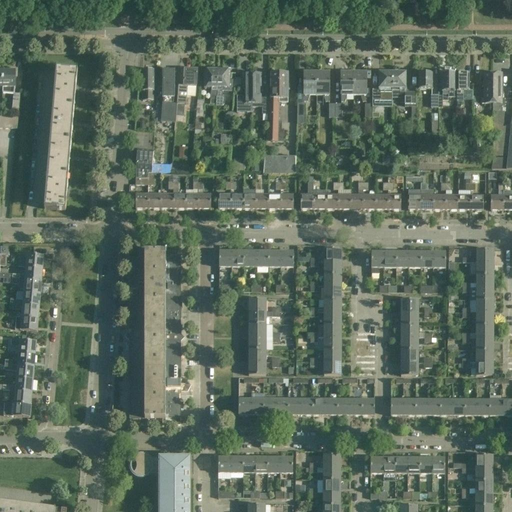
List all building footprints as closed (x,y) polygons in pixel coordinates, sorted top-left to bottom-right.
[(221,72),(218,72),(217,103),(217,107),(223,107),(225,105),(225,100),(223,98),(222,98),(223,92),(222,92),(222,89),(225,92),(229,92),(232,89),(233,85),(230,82),(230,72),(229,72),(228,69),(223,69),(221,72)] [(57,70),(54,105),(75,107),(76,91),(78,72),(57,70)] [(179,88),(179,89),(177,117),(184,117),(184,106),(186,106),(187,97),(195,98),(196,89),(198,72),(197,72),(194,70),(190,70),(188,72),(185,72),(184,88),(179,88)] [(17,72),(3,72),(3,89),(3,94),(15,95),(15,78),(17,78),(17,72)] [(142,72),(142,93),(143,93),(143,102),(153,102),(153,93),(154,93),(154,72),(142,72)] [(176,117),(177,117),(179,89),(174,89),(174,72),(162,72),(162,90),(159,90),(159,111),(165,111),(164,132),(175,133),(176,117)] [(217,103),(218,72),(205,72),(204,89),(212,89),(212,92),(211,92),(210,103),(217,103)] [(317,97),(317,74),(304,74),(304,103),(308,103),(310,97),(317,97)] [(323,97),(325,103),(329,103),(329,74),(317,74),(317,97),(323,97)] [(347,97),(354,97),(354,74),(341,74),(341,103),(345,103),(347,97)] [(366,74),(354,74),(354,97),(361,97),(362,103),(366,103),(366,74)] [(384,90),(392,90),(392,74),(379,74),(379,92),(379,97),(373,97),(372,119),(380,120),(380,104),(384,104),(384,90)] [(392,74),(392,90),(400,90),(400,104),(417,105),(417,98),(405,98),(406,74),(392,74)] [(253,108),(253,105),(253,75),(245,75),(245,97),(237,97),(237,114),(252,114),(253,108)] [(253,75),(253,105),(253,108),(262,108),(262,117),(266,117),(266,100),(261,100),(261,75),(253,75)] [(269,123),(267,123),(267,142),(297,142),(297,121),(278,120),(278,101),(280,101),(281,104),(288,104),(288,75),(270,75),(271,100),(266,100),(266,117),(269,116),(269,123)] [(419,81),(419,91),(432,91),(432,75),(420,75),(420,81),(419,81)] [(442,97),(438,97),(438,110),(443,110),(442,102),(448,102),(448,99),(455,99),(455,75),(443,75),(442,97)] [(457,75),(457,103),(463,103),(464,92),(468,92),(468,75),(457,75)] [(484,105),(493,105),(493,75),(484,75),(484,98),(482,98),(482,102),(484,102),(484,105)] [(502,75),(493,75),(493,105),(493,113),(501,113),(501,107),(504,108),(504,99),(502,99),(502,75)] [(15,96),(13,111),(20,112),(22,97),(15,96)] [(54,105),(51,141),(72,142),(73,125),(75,107),(54,105)] [(306,124),(306,106),(299,106),(298,124),(306,124)] [(230,144),(231,136),(222,135),(221,143),(230,144)] [(51,141),(48,176),(69,177),(71,159),(72,142),(51,141)] [(136,171),(136,180),(145,180),(148,180),(148,175),(152,175),(152,165),(154,150),(138,149),(136,171)] [(264,175),(295,175),(296,159),(265,158),(264,175)] [(363,167),(370,165),(368,158),(361,160),(363,167)] [(508,158),(493,158),(493,171),(507,171),(508,158)] [(234,160),(233,170),(245,172),(246,161),(234,160)] [(171,174),(171,164),(155,164),(155,173),(171,174)] [(48,176),(45,211),(66,213),(69,177),(48,176)] [(309,185),(309,192),(309,198),(301,198),(301,212),(313,212),(314,198),(314,192),(314,185),(309,185)] [(364,198),(364,192),(364,185),(359,185),(359,198),(351,198),(351,212),(363,212),(363,198),(364,198)] [(136,211),(149,211),(149,197),(136,197),(136,211)] [(161,197),(149,197),(149,211),(161,211),(161,197)] [(174,197),(161,197),(161,211),(173,211),(174,197)] [(186,197),(174,197),(173,211),(186,211),(186,197)] [(198,197),(186,197),(186,211),(198,211),(198,197)] [(211,197),(198,197),(198,211),(211,211),(211,197)] [(218,211),(231,211),(231,197),(218,197),(218,211)] [(244,197),(231,197),(231,211),(244,211),(244,197)] [(256,197),(244,197),(244,211),(256,212),(256,197)] [(269,197),(256,197),(256,212),(269,212),(269,197)] [(281,197),(269,197),(269,212),(281,212),(281,197)] [(294,212),(294,198),(281,197),(281,212),(294,212)] [(313,212),(326,212),(326,198),(314,198),(313,212)] [(338,198),(326,198),(326,212),(338,212),(338,198)] [(351,198),(338,198),(338,212),(351,212),(351,198)] [(363,198),(363,212),(376,212),(375,198),(364,198),(363,198)] [(388,198),(375,198),(376,212),(388,212),(388,198)] [(393,198),(388,198),(388,212),(401,212),(401,198),(393,198)] [(408,212),(421,212),(421,198),(417,198),(408,198),(408,212)] [(434,212),(434,198),(421,198),(421,212),(434,212)] [(446,198),(434,198),(434,212),(446,212),(446,198)] [(458,198),(446,198),(446,212),(458,212),(458,198)] [(470,198),(458,198),(458,212),(471,212),(470,198)] [(483,198),(470,198),(471,212),(483,212),(483,198)] [(503,213),(503,198),(491,198),(491,213),(503,213)] [(511,198),(503,198),(503,213),(511,212),(511,198)] [(324,264),(341,264),(341,251),(324,251),(324,264)] [(477,265),(494,265),(494,252),(477,252),(477,264),(477,265)] [(129,290),(139,290),(139,284),(145,284),(145,296),(142,296),(142,303),(181,303),(181,257),(165,257),(165,254),(145,253),(145,257),(142,257),(142,264),(129,264),(129,290)] [(232,269),(232,254),(219,254),(220,269),(232,269)] [(244,254),(232,254),(232,269),(244,270),(244,254)] [(256,270),(256,254),(244,254),(244,270),(256,270)] [(269,254),(256,254),(256,270),(269,270),(269,254)] [(281,270),(281,254),(269,254),(269,270),(281,270)] [(294,254),(281,254),(281,270),(294,270),(294,254)] [(384,270),(384,254),(371,254),(371,276),(379,276),(379,270),(384,270)] [(384,254),(384,270),(396,270),(396,254),(384,254)] [(396,254),(396,270),(408,270),(408,254),(396,254)] [(408,254),(408,270),(420,270),(420,254),(408,254)] [(420,254),(420,270),(433,270),(433,255),(420,254)] [(26,269),(43,271),(44,257),(20,255),(19,268),(26,269)] [(433,255),(433,270),(446,270),(446,255),(433,255)] [(341,277),(341,264),(324,264),(324,277),(341,277)] [(477,269),(477,277),(494,277),(494,265),(477,265),(477,269)] [(42,283),(43,271),(26,269),(25,281),(42,283)] [(341,290),(341,277),(324,277),(324,290),(341,290)] [(494,290),(494,277),(477,277),(477,290),(494,290)] [(24,294),(41,296),(42,283),(25,281),(24,294)] [(341,302),(341,290),(324,290),(324,302),(341,302)] [(476,303),(494,303),(494,290),(477,290),(470,290),(463,290),(463,294),(470,294),(470,303),(476,303)] [(17,306),(40,308),(41,296),(24,294),(24,302),(11,301),(10,305),(17,306)] [(249,314),(265,314),(265,301),(249,301),(249,314)] [(419,302),(401,301),(401,315),(419,315),(419,302)] [(341,315),(341,302),(324,302),(324,315),(341,315)] [(181,372),(181,342),(162,342),(162,336),(181,336),(181,303),(142,303),(136,303),(129,309),(129,322),(136,329),(142,329),(142,332),(143,332),(143,338),(134,337),(129,342),(129,372),(181,372)] [(494,316),(494,303),(476,303),(476,315),(494,316)] [(39,321),(40,308),(17,306),(10,305),(10,311),(23,312),(22,319),(39,321)] [(272,314),(265,314),(249,314),(249,327),(265,327),(265,319),(280,319),(280,314),(272,314)] [(324,327),(341,327),(341,315),(324,315),(324,327)] [(419,327),(419,315),(401,315),(401,327),(419,327)] [(476,320),(476,328),(494,328),(494,316),(476,315),(476,320)] [(16,319),(15,331),(38,333),(39,321),(22,319),(16,319)] [(265,327),(249,327),(249,339),(265,339),(265,327)] [(311,339),(318,340),(341,340),(341,327),(324,327),(318,327),(318,335),(311,335),(311,339)] [(401,340),(418,340),(419,327),(401,327),(401,340)] [(494,340),(494,328),(476,328),(476,340),(494,340)] [(265,339),(249,339),(249,352),(265,352),(265,339)] [(341,352),(341,340),(318,340),(311,339),(300,339),(300,344),(317,344),(317,352),(324,352),(341,352)] [(418,352),(418,340),(401,340),(401,352),(418,352)] [(494,340),(476,340),(476,353),(494,353),(494,340)] [(20,348),(19,355),(36,357),(37,344),(11,341),(11,347),(20,348)] [(249,364),(265,364),(265,352),(249,352),(249,364)] [(341,365),(341,352),(324,352),(324,365),(341,365)] [(418,365),(418,352),(401,352),(401,365),(418,365)] [(494,365),(494,353),(476,353),(476,365),(494,365)] [(35,369),(36,357),(19,355),(18,368),(35,369)] [(265,364),(249,364),(249,377),(265,377),(265,370),(265,364)] [(324,378),(341,378),(341,365),(324,365),(324,378)] [(401,378),(418,378),(418,365),(401,365),(401,378)] [(494,378),(494,365),(476,365),(476,378),(494,378)] [(11,373),(18,373),(17,380),(34,382),(35,369),(18,368),(12,367),(5,366),(5,372),(12,372),(11,373)] [(165,389),(165,382),(181,382),(181,372),(129,372),(129,420),(181,420),(181,389),(165,389)] [(16,393),(33,394),(34,382),(17,380),(16,387),(10,387),(0,386),(0,391),(3,392),(10,393),(16,393)] [(15,406),(31,407),(33,394),(16,393),(15,406)] [(489,418),(502,418),(502,402),(502,397),(489,397),(489,402),(489,418)] [(252,418),(252,402),(239,402),(239,418),(252,418)] [(264,402),(252,402),(252,418),(264,418),(264,402)] [(276,402),(264,402),(264,418),(276,418),(276,402)] [(288,402),(276,402),(276,418),(288,418),(288,402)] [(300,402),(288,402),(288,418),(300,418),(300,402)] [(313,402),(300,402),(300,418),(313,418),(313,402)] [(326,402),(313,402),(313,418),(326,418),(326,402)] [(338,402),(326,402),(326,418),(338,418),(338,402)] [(350,402),(338,402),(338,418),(350,418),(350,402)] [(362,402),(350,402),(350,418),(362,418),(362,402)] [(375,402),(362,402),(362,418),(375,418),(375,402)] [(404,418),(404,402),(391,402),(391,418),(404,418)] [(416,402),(404,402),(404,418),(416,418),(416,402)] [(428,402),(416,402),(416,418),(428,418),(428,402)] [(441,402),(428,402),(428,418),(441,418),(441,402)] [(453,402),(441,402),(441,418),(453,418),(453,402)] [(465,402),(453,402),(453,418),(465,418),(465,402)] [(477,402),(465,402),(465,418),(477,418),(477,402)] [(489,402),(477,402),(477,418),(489,418),(489,402)] [(511,402),(502,402),(502,418),(511,418),(511,402)] [(31,407),(15,406),(5,405),(3,417),(30,420),(31,407)] [(160,474),(159,511),(189,511),(190,459),(142,459),(142,456),(139,456),(137,456),(135,458),(133,459),(134,460),(134,459),(135,460),(136,462),(137,465),(137,467),(137,470),(136,471),(136,472),(134,474),(133,474),(134,475),(136,476),(138,477),(139,478),(142,478),(144,478),(146,477),(148,476),(150,474),(160,474)] [(323,457),(323,470),(341,470),(341,457),(324,457),(323,457)] [(476,471),(493,471),(493,457),(476,458),(476,457),(476,466),(470,466),(470,471),(476,471)] [(219,475),(231,476),(231,460),(219,460),(219,475)] [(244,460),(231,460),(231,476),(244,476),(244,460)] [(244,476),(256,476),(256,460),(244,460),(244,476)] [(268,460),(256,460),(256,476),(268,476),(268,460)] [(268,476),(281,476),(281,460),(268,460),(268,476)] [(294,460),(281,460),(281,476),(293,476),(294,460)] [(383,476),(383,460),(371,460),(371,476),(383,476)] [(395,460),(383,460),(383,476),(396,476),(396,460),(395,460)] [(408,476),(408,460),(396,460),(396,476),(408,476)] [(420,460),(408,460),(408,476),(420,476),(420,460)] [(432,476),(432,460),(420,460),(420,476),(432,476)] [(445,460),(432,460),(432,476),(445,476),(445,460)] [(340,482),(341,470),(323,470),(323,482),(340,482)] [(493,471),(476,471),(476,483),(493,483),(493,471)] [(323,482),(323,494),(340,494),(340,482),(323,482)] [(476,483),(476,495),(493,496),(493,483),(476,483)] [(340,507),(340,494),(323,494),(323,507),(340,507)] [(493,508),(493,496),(476,495),(476,508),(493,508)] [(0,511),(60,511),(55,511),(54,511),(0,503),(0,511)]
